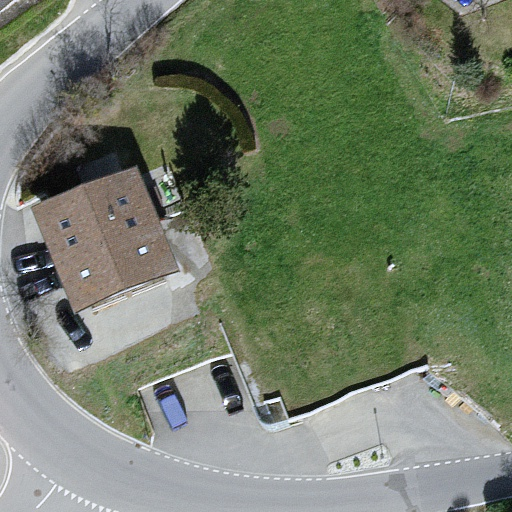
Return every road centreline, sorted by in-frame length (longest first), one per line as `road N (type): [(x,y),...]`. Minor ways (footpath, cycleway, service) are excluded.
road 1 (unclassified): [(511,476),(283,505),(167,494),(76,454)]
road 2 (unclassified): [(0,134),(19,101),(145,0)]
